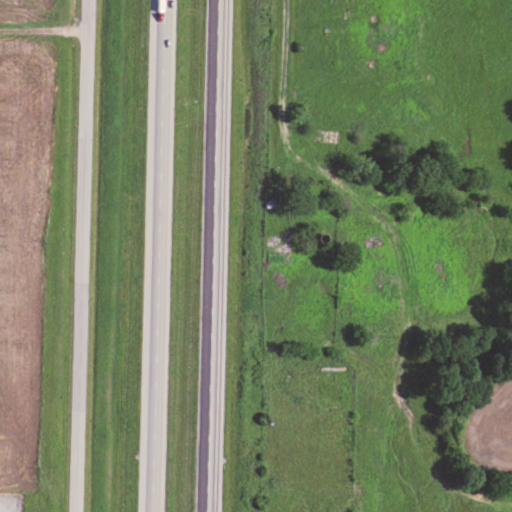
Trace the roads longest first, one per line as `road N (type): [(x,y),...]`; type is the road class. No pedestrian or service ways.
road 1 (motorway): [(206,511),(220,0)]
road 2 (motorway): [(166,0),(153,511)]
road 3 (residential): [(78,511),(91,0)]
